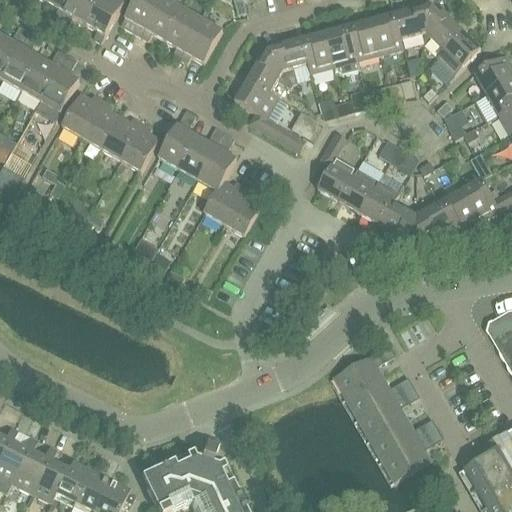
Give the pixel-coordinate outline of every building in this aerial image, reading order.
[(55,19),(63,24),(76,0),(50,0),(47,6),(59,12),(55,19)] [(74,21),(86,28),(101,0),(76,0),(63,24),(70,28),(74,21)] [(102,46),(124,7),(127,0),(114,0),(113,1),(110,0),(101,0),(86,28),(98,35),(94,42),(102,46)] [(122,29),(134,37),(142,41),(164,1),(161,0),(138,0),(126,22),(122,29)] [(153,38),(165,45),(183,13),(164,1),(142,41),(149,45),(153,38)] [(247,17),(246,11),(244,2),(234,5),(238,20),(247,17)] [(402,43),(427,36),(433,12),(423,13),(422,11),(395,18),(402,43)] [(437,62),(438,62),(464,37),(442,16),(441,18),(433,12),(427,36),(445,54),(437,62)] [(174,59),(180,63),(185,56),(203,24),(183,13),(165,45),(178,52),(174,59)] [(395,18),(371,25),(381,59),(404,53),(401,43),(402,43),(395,18)] [(223,36),(203,24),(185,56),(180,63),(188,67),(192,60),(205,68),(223,36)] [(371,25),(348,31),(358,66),(381,59),(371,25)] [(11,46),(1,40),(0,42),(0,81),(2,83),(30,36),(20,30),(11,46)] [(348,31),(325,37),(335,72),(343,78),(360,73),(358,66),(348,31)] [(2,83),(22,94),(40,63),(31,57),(40,42),(30,36),(2,83)] [(325,37),(302,43),(311,78),(335,72),(325,37)] [(455,79),(481,54),(464,37),(438,62),(455,79)] [(275,55),(269,57),(293,88),(297,87),(293,72),(308,68),(310,78),(311,78),(302,43),(274,51),(275,55)] [(50,68),(40,63),(22,94),(41,106),(68,59),(58,53),(50,68)] [(263,59),(248,84),(270,97),(277,84),(291,92),(293,88),(269,57),(266,61),(263,59)] [(62,117),(80,86),(69,79),(78,65),(68,59),(41,106),(62,117)] [(475,77),(487,98),(511,83),(511,68),(506,59),(475,77)] [(511,83),(487,98),(499,119),(511,111),(511,83)] [(250,128),(301,157),(307,147),(267,124),(279,103),(270,97),(248,84),(235,106),(256,118),(250,128)] [(392,98),(403,95),(401,86),(389,89),(392,98)] [(376,93),(379,101),(392,98),(389,89),(376,93)] [(429,106),(438,97),(432,91),(422,100),(429,106)] [(394,106),(406,103),(403,95),(392,98),(394,106)] [(82,97),(62,131),(83,142),(104,105),(94,100),(92,103),(82,97)] [(381,109),(394,106),(392,98),(379,101),(381,109)] [(348,118),(356,116),(352,104),(344,106),(348,118)] [(83,142),(102,153),(120,121),(110,116),(113,111),(104,105),(83,142)] [(339,121),(348,118),(344,106),(335,108),(339,121)] [(437,115),(444,121),(453,112),(446,106),(437,115)] [(511,111),(499,119),(511,140),(511,139),(511,111)] [(186,117),(174,138),(160,162),(179,173),(197,142),(188,136),(196,122),(186,117)] [(102,153),(121,164),(142,127),(133,122),(130,127),(120,121),(102,153)] [(160,143),(159,143),(150,138),(152,133),(142,127),(121,164),(141,176),(160,143)] [(455,144),(464,140),(466,138),(462,131),(451,137),(455,144)] [(207,148),(197,142),(179,173),(198,184),(224,138),(215,133),(207,148)] [(464,140),(468,147),(479,141),(475,133),(466,138),(464,140)] [(223,186),(236,164),(226,158),(234,144),(224,138),(198,184),(218,195),(223,185),(223,186)] [(321,166),(330,171),(318,193),(339,205),(357,174),(337,162),(347,144),(337,138),(321,166)] [(41,151),(19,140),(8,161),(29,173),(41,151)] [(399,151),(388,145),(384,152),(395,159),(399,151)] [(409,157),(399,151),(395,159),(405,165),(409,157)] [(378,162),(389,168),(395,159),(384,152),(378,162)] [(409,158),(399,175),(411,181),(420,164),(409,158)] [(399,174),(405,165),(395,159),(389,168),(399,174)] [(424,180),(434,173),(435,173),(430,166),(419,172),(424,180)] [(481,183),(483,182),(483,183),(489,179),(483,168),(475,173),(481,183)] [(43,180),(56,188),(58,184),(58,185),(61,180),(47,172),(43,180)] [(339,205),(360,217),(378,186),(357,174),(339,205)] [(495,203),(483,183),(483,182),(481,183),(462,195),(480,226),(499,215),(500,217),(511,209),(511,202),(508,196),(495,203)] [(66,189),(58,185),(58,184),(56,188),(50,198),(58,202),(66,189)] [(205,217),(225,228),(246,193),(237,188),(235,192),(223,186),(223,185),(218,195),(205,217)] [(360,217),(380,229),(393,208),(394,208),(400,198),(378,186),(360,217)] [(263,208),(260,207),(252,202),(254,197),(246,193),(225,228),(245,239),(263,208)] [(462,195),(439,207),(452,230),(457,239),(480,226),(462,195)] [(439,207),(417,220),(416,245),(417,245),(424,241),(427,244),(452,230),(439,207)] [(409,240),(416,245),(417,220),(416,221),(394,208),(393,208),(380,229),(406,244),(409,240)] [(83,234),(88,224),(90,220),(89,220),(82,216),(74,229),(83,234)] [(101,232),(106,224),(92,216),(89,220),(90,220),(88,224),(101,232)] [(263,272),(271,259),(254,248),(245,260),(263,272)] [(171,274),(167,283),(181,289),(185,281),(171,274)] [(209,303),(213,295),(199,288),(195,296),(209,303)] [(511,315),(509,316),(489,327),(487,335),(511,378),(511,315)] [(396,360),(395,360),(390,350),(382,354),(388,365),(396,360)] [(381,369),(375,358),(334,382),(346,403),(384,382),(377,371),(381,369)] [(390,393),(387,388),(384,382),(346,403),(358,424),(400,400),(394,390),(390,393)] [(414,392),(408,382),(399,387),(405,397),(414,392)] [(420,402),(414,392),(405,397),(411,407),(420,402)] [(407,423),(401,412),(406,410),(400,400),(358,424),(370,445),(407,423)] [(414,434),(411,429),(407,423),(370,445),(382,465),(424,441),(418,432),(414,434)] [(438,433),(432,424),(424,429),(429,438),(438,433)] [(9,433),(4,442),(8,444),(0,460),(0,482),(11,488),(28,454),(24,452),(12,446),(17,436),(9,433)] [(443,443),(438,433),(429,438),(434,448),(443,443)] [(0,460),(8,444),(4,442),(0,440),(0,460)] [(242,511),(228,485),(223,487),(214,469),(210,468),(219,445),(208,441),(198,466),(192,463),(174,472),(172,467),(140,482),(153,511),(179,511),(191,507),(193,511),(242,511)] [(395,487),(412,477),(432,465),(425,454),(429,451),(424,441),(382,465),(395,487)] [(485,450),(491,461),(461,478),(464,485),(480,511),(511,511),(511,477),(503,462),(500,456),(507,452),(500,441),(485,450)] [(29,442),(24,452),(28,454),(11,488),(30,497),(47,463),(43,462),(32,456),(37,446),(29,442)] [(48,451),(43,462),(47,463),(30,497),(50,507),(53,501),(53,502),(67,473),(51,465),(56,455),(48,451)] [(53,502),(72,510),(90,474),(71,465),(67,473),(53,502)] [(72,510),(74,511),(94,511),(109,483),(90,474),(72,510)] [(129,493),(109,483),(94,511),(119,511),(122,507),(128,495),(129,493)] [(130,511),(135,501),(133,497),(128,495),(122,507),(130,511)]
